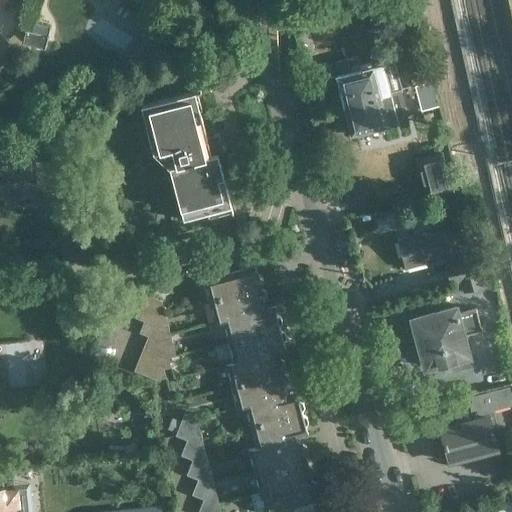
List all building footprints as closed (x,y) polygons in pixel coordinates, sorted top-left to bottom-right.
[(392,0),(402,38),(418,34),(409,0),(392,0)] [(335,2),(305,11),(310,27),(340,18),(335,2)] [(44,49),(49,25),(27,21),(22,44),(44,49)] [(0,68),(8,61),(18,50),(0,33),(0,68)] [(363,64),(362,58),(357,55),(338,60),(335,64),(338,75),(337,76),(341,93),(337,94),(340,105),(390,91),(391,92),(400,89),(402,89),(395,60),(373,66),(372,62),(363,64)] [(427,66),(409,71),(413,84),(431,79),(427,66)] [(391,92),(340,105),(343,116),(347,115),(351,133),(356,132),(357,136),(385,129),(383,124),(388,123),(388,121),(407,116),(400,89),(391,92)] [(169,166),(184,219),(231,206),(217,154),(212,155),(195,91),(141,105),(153,153),(155,152),(169,166)] [(49,127),(63,127),(63,108),(49,109),(49,127)] [(41,134),(47,128),(47,116),(35,118),(37,134),(41,134)] [(441,152),(418,159),(427,194),(450,188),(441,152)] [(36,163),(35,156),(7,157),(7,159),(0,159),(0,199),(38,198),(37,196),(52,195),(50,161),(36,163)] [(460,252),(448,207),(429,212),(428,208),(409,213),(414,233),(399,237),(406,266),(460,252)] [(462,280),(478,276),(493,272),(488,253),(445,264),(450,283),(462,280)] [(209,300),(261,287),(261,285),(263,281),(261,276),(258,273),(255,265),(204,279),(209,300)] [(478,276),(462,280),(465,291),(481,287),(478,276)] [(262,289),(261,287),(209,300),(215,322),(222,320),(267,308),(264,299),(267,297),(265,291),(262,289)] [(140,306),(166,316),(162,301),(136,291),(131,303),(140,306)] [(144,322),(170,331),(166,316),(140,306),(135,319),(144,322)] [(274,306),(267,308),(222,320),(228,341),(280,328),(279,326),(282,322),(280,316),(276,314),(274,306)] [(458,312),(456,307),(456,306),(412,317),(425,367),(443,362),(446,371),(469,365),(466,356),(469,355),(463,334),(481,329),(475,307),(458,312)] [(148,337),(173,345),(170,331),(144,322),(139,333),(148,337)] [(280,329),(280,328),(228,341),(233,362),(278,350),(285,348),(283,340),(285,336),(284,331),(280,329)] [(176,355),(173,345),(148,337),(144,348),(169,357),(176,355)] [(139,359),(163,368),(171,366),(169,357),(144,348),(139,359)] [(278,350),(233,362),(226,364),(232,385),(283,371),(283,370),(285,366),(284,360),(280,358),(278,350)] [(166,378),(163,368),(139,359),(135,371),(157,380),(166,378)] [(237,406),(289,392),(287,385),(289,381),(288,375),(284,373),(283,371),(232,385),(237,406)] [(449,461),(498,448),(488,414),(511,407),(511,393),(510,386),(468,397),(471,410),(457,414),(460,426),(441,431),(449,461)] [(289,392),(237,406),(238,407),(245,405),(250,426),(302,412),(302,411),(304,407),(303,401),(299,399),(296,390),(289,392)] [(189,433),(201,437),(196,417),(185,412),(175,435),(186,440),(189,433)] [(302,412),(250,426),(256,447),(248,448),(249,450),(301,436),(308,434),(306,426),(308,422),(307,416),(303,414),(302,412)] [(195,452),(206,457),(201,437),(189,433),(186,440),(180,454),(192,460),(195,452)] [(303,444),(301,436),(249,450),(254,470),(306,457),(306,455),(308,452),(306,446),(303,444)] [(201,472),(211,476),(206,457),(195,452),(192,460),(186,474),(198,480),(201,472)] [(306,457),(254,470),(260,492),(311,478),(311,477),(314,473),(312,467),(308,465),(306,457)] [(74,483),(72,466),(38,469),(39,487),(74,483)] [(207,492),(216,496),(211,476),(201,472),(198,480),(192,494),(203,499),(207,492)] [(271,511),(317,500),(315,492),(317,488),(316,482),(312,480),(311,478),(260,492),(250,494),(254,511),(271,511)] [(18,511),(18,505),(28,504),(27,487),(2,489),(2,487),(0,486),(0,511),(18,511)] [(220,511),(216,496),(207,492),(203,499),(197,511),(220,511)]
